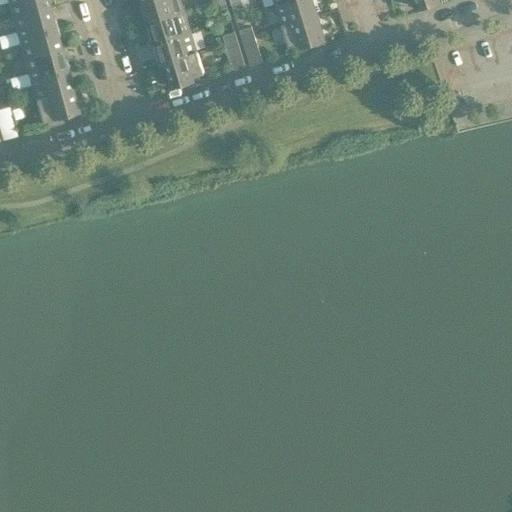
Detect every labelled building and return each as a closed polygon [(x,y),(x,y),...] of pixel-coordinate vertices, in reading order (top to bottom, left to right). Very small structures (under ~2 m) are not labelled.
[(7,0),(7,1),(12,17),(48,7),(46,0),(7,0)] [(146,0),(141,2),(148,22),(184,11),(180,0),(146,0)] [(224,0),(220,0),(214,2),(216,10),(226,7),(224,0)] [(312,0),(291,0),(275,5),(281,26),(317,15),(312,0)] [(48,7),(12,17),(16,32),(7,35),(10,45),(19,43),(18,37),(54,27),(48,7)] [(184,11),(148,22),(154,43),(190,32),(184,11)] [(317,15),(281,26),(288,47),(324,36),(317,15)] [(54,27),(18,37),(19,43),(23,58),(60,48),(54,27)] [(239,30),(241,38),(254,35),(251,27),(239,30)] [(190,32),(154,43),(161,64),(197,52),(190,32)] [(222,36),(224,44),(237,40),(234,32),(222,36)] [(0,43),(1,48),(10,45),(7,35),(0,36),(0,43)] [(254,35),(241,38),(250,66),(262,62),(254,35)] [(237,40),(224,44),(233,71),(245,67),(237,40)] [(60,48),(23,58),(28,74),(19,76),(22,87),(31,85),(29,79),(65,69),(60,48)] [(197,52),(161,64),(167,85),(183,80),(185,86),(200,82),(198,75),(203,74),(197,52)] [(65,69),(29,79),(31,85),(35,100),(71,90),(65,69)] [(13,89),(22,87),(19,76),(10,79),(13,89)] [(71,90),(35,100),(41,122),(46,120),(48,126),(62,122),(60,116),(77,112),(71,90)] [(0,131),(2,139),(15,135),(8,107),(0,109),(0,131)]
